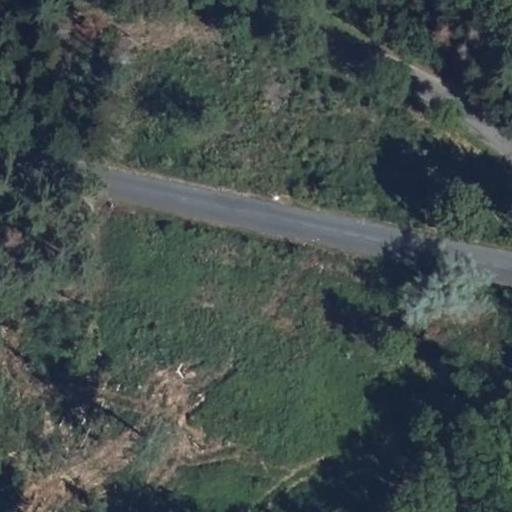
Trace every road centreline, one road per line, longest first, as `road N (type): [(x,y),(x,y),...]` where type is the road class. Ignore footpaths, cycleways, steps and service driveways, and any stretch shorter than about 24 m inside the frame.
road 1 (secondary): [(511,271),(0,171)]
road 2 (secondary): [(511,151),(447,98),(254,0)]
